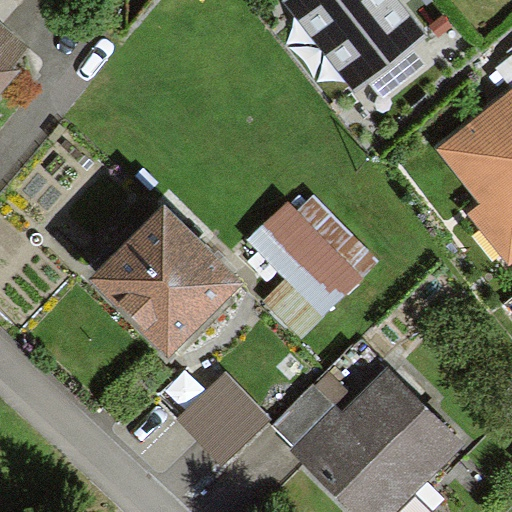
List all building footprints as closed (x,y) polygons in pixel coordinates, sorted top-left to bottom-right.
[(400,0),(283,0),(354,89),(427,32),(400,0)] [(0,90),(30,56),(0,29),(0,90)] [(511,53),(495,67),(511,88),(511,90),(438,148),(480,202),(466,213),(510,268),(511,266),(511,53)] [(313,200),(298,215),(288,204),(251,241),(289,279),(267,301),(302,335),(375,261),(313,200)] [(244,282),(161,207),(91,285),(173,360),(244,282)] [(397,511),(464,444),(387,369),(344,413),(335,405),(296,447),(290,453),(351,511),(397,511)] [(224,463),(272,418),(227,371),(179,417),(224,463)] [(274,424),(296,447),(335,405),(314,385),(274,424)]
